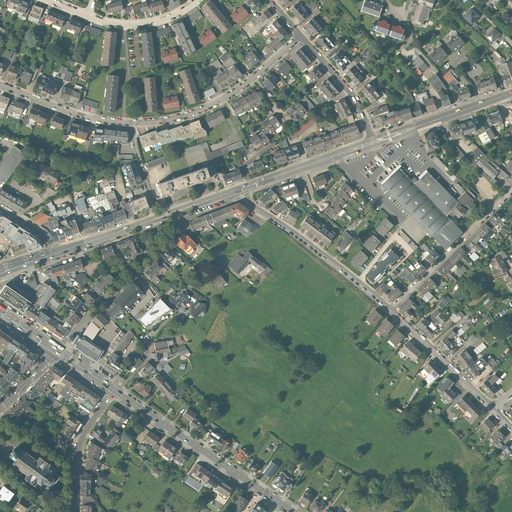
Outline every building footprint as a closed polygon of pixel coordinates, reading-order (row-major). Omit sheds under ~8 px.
[(9,0),(7,6),(15,10),(19,0),(9,0)] [(23,0),(19,0),(15,10),(24,13),(26,9),(29,2),(23,0)] [(118,0),(113,1),(116,11),(123,9),(120,0),(118,0)] [(161,0),(154,2),(157,10),(164,8),(161,0)] [(208,0),(201,6),(212,18),(220,11),(210,0),(208,0)] [(263,4),(259,0),(248,0),(246,2),(254,11),(263,4)] [(422,26),(424,20),(425,21),(427,20),(428,19),(430,11),(431,11),(435,1),(432,0),(414,0),(414,2),(413,1),(412,5),(413,5),(412,7),(412,10),(412,12),(415,13),(414,17),(412,17),(411,19),(415,21),(414,23),(422,26)] [(106,3),(109,12),(116,11),(113,1),(106,3)] [(138,4),(141,12),(148,10),(146,4),(146,2),(138,4)] [(154,2),(146,4),(148,10),(149,13),(157,10),(154,2)] [(299,2),(290,9),(295,15),(304,8),(299,2)] [(365,2),(362,11),(378,16),(381,7),(365,2)] [(131,6),(133,15),(141,12),(138,4),(131,6)] [(43,8),(34,5),(29,17),(38,20),(39,17),(43,8)] [(235,11),(230,15),(237,23),(248,14),(242,6),(237,10),(236,8),(234,10),(235,11)] [(307,11),(304,8),(295,15),(300,22),(308,15),(305,12),(307,11)] [(473,8),(466,16),(473,23),(480,16),(479,14),(475,10),(473,8)] [(56,13),(48,9),(46,16),(45,18),(53,21),(56,13)] [(202,15),(199,10),(185,19),(189,24),(193,22),(202,15)] [(272,15),(267,10),(259,16),(255,19),(259,23),(262,20),(264,22),(272,15)] [(212,18),(223,32),(231,25),(220,11),(212,18)] [(56,13),(53,21),(52,23),(61,27),(62,23),(65,16),(56,13)] [(256,26),(259,23),(255,19),(259,16),(257,14),(250,20),(256,26)] [(313,18),(304,26),(313,36),(322,28),(313,18)] [(70,21),(67,28),(75,31),(74,34),(73,35),(73,36),(74,37),(75,37),(76,37),(77,36),(77,35),(82,24),(70,19),(70,21)] [(172,24),(179,39),(189,34),(181,19),(172,24)] [(282,25),(276,19),(263,30),(267,35),(268,33),(270,35),(273,33),(282,25)] [(374,30),(389,35),(392,26),(386,24),(386,22),(384,21),(383,23),(377,21),(374,30)] [(100,30),(85,25),(84,31),(98,36),(100,30)] [(282,25),(273,33),(276,37),(279,41),(289,33),(282,25)] [(398,28),(392,26),(389,35),(404,40),(407,31),(401,29),(402,27),(399,26),(398,28)] [(169,27),(154,32),(156,38),(171,33),(169,27)] [(488,36),(495,42),(502,34),(495,28),(488,36)] [(202,33),(197,37),(204,46),(216,38),(210,29),(205,32),(204,30),(201,32),(202,33)] [(105,30),(103,46),(114,48),(115,41),(116,31),(105,30)] [(151,31),(140,33),(141,42),(142,49),(153,48),(151,31)] [(465,43),(456,33),(445,43),(454,53),(465,43)] [(179,39),(186,54),(196,50),(189,34),(179,39)] [(317,40),(322,46),(329,40),(324,34),(317,40)] [(279,41),(276,37),(265,46),(266,46),(270,51),(280,42),(279,41)] [(334,46),(329,40),(322,46),(327,52),(334,46)] [(501,45),(497,41),(493,46),(498,50),(501,45)] [(439,45),(428,55),(436,65),(447,55),(441,48),(439,45)] [(114,48),(103,46),(101,64),(112,65),(113,58),(114,48)] [(312,61),(301,47),(291,56),(292,57),(295,61),(302,70),(312,61)] [(153,48),(142,49),(143,59),(144,67),(155,65),(153,48)] [(166,50),(160,52),(164,63),(178,58),(175,48),(169,49),(168,48),(166,49),(166,50)] [(226,51),(219,58),(223,62),(230,55),(226,51)] [(251,51),(246,56),(247,58),(253,65),(259,60),(251,51)] [(332,58),(337,64),(344,57),(339,52),(332,58)] [(459,61),(463,65),(470,59),(466,55),(459,61)] [(411,62),(417,69),(424,63),(424,62),(418,56),(411,62)] [(295,61),(292,57),(286,62),(290,65),(295,61)] [(349,63),(344,57),(337,64),(342,69),(349,63)] [(253,65),(247,58),(242,62),(248,69),(253,65)] [(217,59),(204,67),(208,73),(221,65),(217,59)] [(461,70),(465,74),(476,63),(472,59),(461,70)] [(286,61),(278,68),(279,69),(284,75),(292,68),(290,65),(286,62),(286,61)] [(428,67),(424,63),(417,69),(415,70),(419,75),(428,67)] [(507,85),(511,83),(511,79),(507,63),(502,65),(505,75),(503,76),(507,85)] [(234,64),(226,70),(235,81),(242,75),(234,64)] [(10,65),(6,76),(14,79),(17,72),(18,68),(10,65)] [(58,71),(65,74),(66,70),(67,68),(61,65),(58,71)] [(32,73),(29,79),(33,80),(37,71),(38,67),(34,66),(32,73)] [(307,81),(311,85),(323,74),(316,66),(307,74),(311,78),(307,81)] [(182,81),(184,88),(195,84),(189,67),(178,71),(182,81)] [(345,73),(351,80),(358,74),(352,67),(345,73)] [(466,85),(459,88),(455,84),(458,82),(455,79),(452,75),(448,71),(451,69),(450,68),(449,67),(441,74),(456,92),(457,90),(467,87),(466,85)] [(32,73),(24,70),(20,81),(28,84),(29,79),(32,73)] [(65,74),(63,79),(69,82),(72,73),(66,70),(65,74)] [(235,81),(226,70),(214,78),(221,90),(235,81)] [(273,73),(268,78),(274,85),(279,81),(276,77),(273,73)] [(435,73),(427,79),(431,84),(436,91),(440,88),(443,92),(447,89),(435,73)] [(40,77),(38,76),(33,87),(43,91),(47,80),(48,77),(41,74),(40,77)] [(363,79),(358,74),(351,80),(357,86),(363,80),(364,80),(363,79)] [(118,76),(107,75),(105,92),(116,93),(118,76)] [(279,75),(276,77),(279,81),(284,85),(286,83),(281,77),(279,75)] [(144,87),(145,95),(156,94),(154,77),(143,78),(144,87)] [(269,90),(274,85),(268,78),(262,83),(269,90)] [(328,78),(317,88),(319,90),(320,90),(323,94),(322,95),(320,94),(316,98),(316,99),(317,101),(317,102),(319,103),(320,104),(321,104),(326,99),(328,101),(339,92),(328,78)] [(497,89),(493,78),(476,84),(480,95),(497,89)] [(58,84),(47,80),(43,91),(53,95),(58,84)] [(360,90),(366,97),(374,90),(371,86),(372,86),(369,82),(360,90)] [(195,84),(184,88),(187,97),(190,104),(200,100),(195,84)] [(426,87),(430,91),(436,98),(437,100),(441,98),(436,91),(431,84),(426,87)] [(63,85),(59,98),(68,101),(72,90),(72,88),(63,85)] [(314,90),(310,85),(305,89),(307,92),(309,94),(314,90)] [(213,87),(201,93),(204,98),(215,92),(213,87)] [(436,91),(441,98),(446,96),(443,92),(440,88),(436,91)] [(468,88),(458,91),(462,101),(471,97),(468,88)] [(81,93),(72,90),(68,101),(77,104),(80,95),(81,93)] [(377,94),(374,90),(366,97),(373,104),(377,100),(380,97),(377,94)] [(380,103),(389,99),(381,90),(377,94),(380,97),(377,100),(380,103)] [(255,91),(250,94),(257,105),(263,102),(255,91)] [(426,91),(416,95),(419,104),(420,106),(425,104),(424,101),(429,100),(426,93),(426,91)] [(436,98),(430,91),(426,93),(429,100),(432,98),(433,101),(437,100),(436,98)] [(116,93),(105,92),(103,111),(114,112),(115,102),(116,93)] [(249,93),(244,97),(251,107),(252,108),(257,105),(250,94),(249,93)] [(9,98),(0,94),(0,110),(4,112),(9,98)] [(145,105),(146,112),(157,111),(156,94),(145,95),(145,105)] [(162,99),(165,109),(179,106),(178,100),(177,95),(171,97),(171,95),(167,96),(168,97),(162,99)] [(316,108),(304,95),(300,99),(311,112),(316,108)] [(446,96),(441,98),(444,107),(451,105),(448,95),(446,96)] [(244,96),(239,99),(245,110),(245,111),(251,107),(244,97),(244,96)] [(99,103),(84,98),(82,104),(97,109),(99,103)] [(334,104),(342,119),(347,117),(352,114),(353,113),(344,98),(334,104)] [(433,101),(432,98),(429,100),(424,101),(425,104),(428,113),(437,110),(433,101)] [(238,99),(230,104),(235,114),(240,112),(241,113),(245,110),(239,99),(238,99)] [(24,104),(14,100),(13,105),(11,110),(20,114),(24,104)] [(293,107),(301,117),(302,118),(308,112),(299,101),(293,107)] [(413,118),(423,115),(420,106),(419,104),(416,104),(417,106),(413,108),(411,101),(408,102),(410,108),(413,118)] [(292,106),(286,112),(288,114),(292,119),(295,122),(301,117),(293,107),(292,106)] [(40,111),(32,107),(28,117),(36,120),(40,111)] [(378,117),(382,116),(390,113),(387,107),(376,111),(378,117)] [(272,113),(269,108),(264,112),(267,117),(272,113)] [(393,115),(396,124),(413,118),(410,108),(398,112),(398,111),(394,113),(395,114),(393,115)] [(220,109),(205,117),(210,127),(225,120),(220,109)] [(40,111),(36,120),(45,124),(49,114),(40,111)] [(378,128),(386,126),(386,127),(396,124),(393,115),(395,114),(394,113),(394,112),(390,113),(382,116),(378,117),(374,119),(378,128)] [(502,121),(499,112),(495,113),(494,113),(492,114),(491,114),(491,115),(489,116),(490,119),(489,119),(490,122),(491,121),(492,125),(495,124),(494,124),(502,121)] [(278,121),(273,114),(267,119),(275,130),(282,125),(278,121)] [(288,114),(278,121),(282,125),(282,126),(288,121),(289,121),(292,119),(288,114)] [(352,114),(347,117),(349,125),(355,122),(352,114)] [(64,119),(54,115),(50,125),(60,129),(64,119)] [(295,131),(297,137),(316,122),(314,116),(295,131)] [(275,130),(267,119),(261,124),(263,128),(265,130),(269,135),(276,131),(275,130)] [(199,120),(189,123),(189,124),(194,136),(195,139),(207,135),(205,130),(204,130),(203,128),(202,128),(199,120)] [(477,130),(474,121),(460,125),(463,134),(468,133),(477,130)] [(504,129),(502,121),(494,124),(495,124),(495,126),(500,124),(499,125),(501,130),(504,129)] [(349,125),(339,128),(343,140),(360,134),(356,122),(355,122),(349,125)] [(80,125),(71,123),(68,134),(76,137),(80,125)] [(477,132),(479,136),(486,132),(485,131),(481,123),(478,125),(480,130),(477,132)] [(182,125),(173,128),(177,139),(181,138),(181,140),(194,136),(189,124),(182,127),(182,125)] [(80,125),(76,137),(76,138),(85,140),(89,128),(80,125)] [(463,134),(460,125),(449,129),(453,139),(461,137),(463,140),(465,140),(463,134)] [(102,141),(103,128),(94,127),(93,138),(93,144),(102,145),(102,141)] [(128,131),(103,128),(102,141),(127,143),(128,131)] [(161,145),(177,139),(173,128),(167,130),(167,129),(156,132),(160,142),(161,145)] [(325,147),(335,143),(344,140),(343,140),(339,128),(331,131),(331,132),(326,134),(321,136),(325,147)] [(490,130),(489,129),(485,131),(486,132),(491,140),(495,138),(493,134),(493,135),(490,130)] [(143,147),(160,142),(156,132),(156,130),(139,136),(143,147)] [(256,133),(249,139),(253,144),(251,146),(255,151),(269,140),(263,132),(262,131),(257,135),(256,133)] [(435,136),(433,131),(419,135),(421,141),(423,148),(424,147),(426,153),(435,150),(434,148),(439,147),(437,142),(439,141),(437,135),(435,136)] [(486,132),(479,136),(485,148),(492,144),(491,140),(486,132)] [(306,154),(325,147),(321,136),(321,135),(301,141),(306,154)] [(280,141),(283,149),(289,147),(285,138),(280,141)] [(203,148),(209,165),(215,163),(213,158),(211,152),(206,141),(182,150),(184,155),(203,148)] [(241,141),(211,152),(213,158),(244,146),(241,141)] [(0,179),(5,183),(14,170),(26,154),(13,145),(0,163),(0,179)] [(283,149),(287,160),(300,156),(296,145),(289,147),(283,149)] [(467,158),(455,145),(450,149),(463,162),(467,158)] [(255,151),(251,146),(247,149),(249,152),(250,154),(255,151)] [(249,152),(247,149),(245,147),(239,150),(242,158),(249,152)] [(493,162),(490,160),(485,156),(478,148),(467,158),(479,172),(491,182),(494,179),(499,173),(501,170),(498,167),(493,162)] [(272,153),(276,164),(287,160),(283,149),(272,153)] [(498,153),(490,160),(493,162),(498,158),(500,157),(498,153)] [(166,156),(147,163),(149,168),(168,161),(166,156)] [(493,162),(498,167),(503,163),(498,158),(493,162)] [(261,160),(252,163),(253,165),(248,168),(250,173),(264,168),(262,163),(261,160)] [(127,172),(137,168),(135,163),(132,164),(131,163),(124,166),(127,172)] [(60,174),(45,165),(39,175),(54,184),(56,180),(60,174)] [(381,184),(382,185),(392,176),(400,168),(399,167),(400,165),(381,184)] [(445,189),(428,171),(421,178),(418,181),(417,179),(415,177),(412,180),(409,177),(410,175),(400,165),(399,167),(400,168),(392,176),(382,185),(415,218),(430,233),(431,235),(432,236),(433,236),(449,219),(450,219),(447,216),(452,210),(459,204),(456,201),(454,199),(453,197),(446,190),(445,189)] [(174,178),(158,184),(162,194),(162,195),(169,193),(169,194),(171,194),(172,193),(171,192),(178,189),(185,187),(185,189),(187,188),(188,188),(187,186),(194,183),(200,181),(201,183),(202,183),(204,182),(203,180),(210,178),(206,166),(190,172),(174,178)] [(129,178),(139,174),(137,168),(127,172),(129,178)] [(231,172),(234,181),(243,178),(239,169),(231,172)] [(426,170),(417,179),(418,181),(421,178),(428,171),(426,170)] [(501,170),(499,173),(506,180),(509,177),(501,170)] [(231,172),(222,175),(223,178),(225,184),(234,181),(231,172)] [(128,178),(131,186),(142,182),(139,174),(129,178),(128,178)] [(324,174),(312,178),(315,187),(316,187),(317,190),(325,187),(324,184),(327,183),(326,182),(330,180),(329,179),(328,174),(324,175),(324,174)] [(501,185),(494,179),(491,182),(499,188),(501,185)] [(25,180),(21,185),(36,194),(40,189),(25,180)] [(56,180),(54,184),(53,186),(57,189),(61,183),(56,180)] [(67,190),(72,188),(69,182),(64,185),(67,190)] [(300,196),(295,182),(278,188),(280,194),(283,193),(285,201),(300,196)] [(353,190),(345,182),(340,188),(341,189),(349,195),(353,190)] [(105,193),(111,191),(109,185),(102,187),(105,193)] [(0,201),(11,208),(17,198),(1,188),(0,189),(0,201)] [(275,193),(270,188),(259,199),(262,202),(264,204),(271,196),(275,193)] [(305,188),(300,189),(303,197),(300,198),(302,203),(310,201),(305,188)] [(447,188),(446,190),(453,197),(454,195),(447,188)] [(350,197),(349,195),(341,189),(337,194),(338,195),(347,202),(350,197)] [(458,199),(456,201),(459,204),(463,207),(472,198),(475,196),(468,189),(458,199)] [(110,208),(112,212),(116,210),(115,208),(116,207),(115,204),(118,203),(113,190),(111,191),(105,193),(106,198),(108,203),(110,208)] [(125,193),(128,201),(134,199),(131,191),(125,193)] [(75,196),(77,202),(83,200),(88,198),(87,195),(85,196),(83,193),(75,196)] [(105,193),(94,196),(97,202),(106,198),(105,193)] [(275,193),(271,196),(277,203),(278,202),(279,203),(282,200),(275,193)] [(134,199),(128,201),(133,215),(149,209),(145,195),(134,199)] [(347,202),(338,195),(333,201),(334,202),(342,208),(346,203),(347,202)] [(92,206),(93,209),(99,206),(97,202),(94,196),(88,198),(92,206)] [(27,202),(18,197),(17,198),(11,208),(18,212),(20,209),(22,210),(27,202)] [(83,200),(86,208),(87,207),(87,208),(91,207),(92,206),(88,198),(83,200)] [(99,206),(100,207),(108,203),(106,198),(97,202),(99,206)] [(473,200),(472,198),(463,207),(466,210),(465,211),(470,215),(478,208),(472,201),(473,200)] [(279,203),(278,202),(277,203),(272,208),(280,212),(287,205),(283,199),(282,200),(279,203)] [(80,210),(84,209),(86,208),(83,200),(77,202),(80,210)] [(120,201),(122,208),(126,218),(127,218),(130,217),(130,216),(133,215),(128,201),(125,202),(124,200),(120,201)] [(238,202),(230,205),(233,215),(235,214),(244,219),(249,212),(249,209),(247,207),(238,202)] [(343,209),(342,208),(334,202),(330,207),(336,213),(339,215),(343,209)] [(61,208),(58,209),(61,216),(71,212),(68,205),(66,206),(65,203),(60,205),(61,208)] [(108,203),(100,207),(102,211),(110,208),(108,203)] [(459,204),(452,210),(457,215),(459,217),(463,213),(465,211),(466,210),(463,207),(459,204)] [(220,209),(223,219),(233,215),(230,205),(220,209)] [(287,205),(280,212),(282,214),(288,208),(287,205)] [(96,214),(98,218),(100,217),(103,216),(101,212),(102,211),(100,207),(99,206),(93,209),(95,214),(96,214)] [(332,218),(336,213),(330,207),(328,206),(323,211),(332,218)] [(86,208),(89,217),(95,214),(91,207),(87,208),(87,207),(86,208)] [(126,218),(122,208),(116,210),(112,212),(112,213),(115,222),(126,218)] [(500,208),(497,211),(503,217),(506,214),(500,208)] [(220,209),(210,212),(214,222),(223,219),(220,209)] [(294,223),(299,215),(291,209),(286,217),(294,223)] [(451,221),(457,215),(452,210),(447,216),(450,219),(449,219),(451,221)] [(497,211),(493,216),(498,221),(500,220),(503,217),(497,211)] [(40,212),(30,219),(40,226),(51,218),(40,212)] [(210,212),(205,215),(208,224),(214,222),(210,212)] [(103,227),(115,222),(112,213),(103,216),(100,217),(103,227)] [(0,226),(3,228),(8,222),(15,226),(17,224),(8,219),(0,214),(0,226)] [(205,215),(198,217),(201,227),(205,225),(208,231),(213,229),(208,224),(205,215)] [(322,225),(315,220),(308,215),(301,226),(307,230),(314,235),(322,225)] [(496,223),(498,221),(493,216),(488,220),(494,225),(496,223)] [(51,219),(54,228),(57,227),(58,229),(61,227),(60,224),(58,225),(56,218),(54,218),(54,217),(52,218),(52,219),(51,219)] [(69,217),(65,218),(72,234),(79,232),(74,219),(70,220),(69,217)] [(103,227),(100,217),(98,218),(92,220),(96,230),(103,227)] [(198,217),(192,220),(192,221),(195,227),(196,231),(201,229),(201,227),(198,217)] [(358,217),(345,231),(347,233),(360,220),(358,217)] [(61,227),(65,237),(72,234),(65,218),(61,220),(63,226),(61,227)] [(394,225),(387,218),(376,230),(384,237),(394,225)] [(96,230),(92,220),(92,219),(81,223),(86,234),(96,230)] [(258,228),(244,219),(236,229),(237,230),(240,232),(241,232),(247,237),(258,228)] [(451,221),(449,219),(433,236),(438,241),(443,246),(446,249),(463,233),(460,230),(456,226),(451,221)] [(1,232),(9,237),(15,228),(21,232),(24,228),(22,227),(17,224),(15,226),(8,222),(3,228),(1,232)] [(484,223),(480,227),(490,237),(494,233),(490,229),(484,223)] [(314,235),(321,240),(327,245),(335,235),(328,230),(322,225),(314,235)] [(57,227),(54,228),(58,239),(65,237),(61,227),(58,229),(57,227)] [(480,227),(474,233),(479,239),(482,237),(485,240),(486,241),(490,237),(480,227)] [(35,235),(24,228),(21,232),(15,228),(9,237),(19,244),(24,242),(27,251),(33,249),(40,247),(38,240),(37,237),(35,235)] [(58,239),(54,228),(51,229),(52,231),(48,232),(50,238),(54,241),(58,239)] [(0,231),(0,249),(4,253),(6,249),(10,248),(10,247),(19,244),(9,237),(1,232),(0,231)] [(338,241),(334,246),(341,253),(354,238),(347,233),(345,231),(340,235),(344,238),(340,243),(338,241)] [(182,233),(175,241),(189,255),(194,250),(193,249),(197,245),(187,235),(185,236),(182,233)] [(474,233),(468,239),(479,249),(480,248),(475,243),(479,239),(474,233)] [(381,242),(373,235),(371,238),(370,237),(366,241),(367,242),(364,245),(372,252),(381,242)] [(128,244),(129,248),(138,245),(137,241),(138,239),(137,237),(135,236),(116,243),(117,248),(128,244)] [(477,251),(479,249),(468,239),(464,243),(469,249),(472,246),(477,251)] [(27,251),(24,242),(19,244),(10,247),(10,248),(13,256),(27,251)] [(422,246),(430,254),(432,252),(428,248),(424,243),(422,246)] [(110,245),(100,249),(103,256),(104,259),(114,255),(112,249),(110,245)] [(138,245),(129,248),(132,256),(141,253),(141,252),(142,251),(141,249),(140,248),(138,245)] [(429,255),(430,254),(422,246),(421,247),(429,255)] [(460,246),(454,252),(460,258),(463,255),(466,252),(460,246)] [(114,248),(112,249),(114,255),(117,264),(123,261),(114,248)] [(170,251),(168,249),(161,255),(166,260),(169,264),(177,256),(171,250),(170,251)] [(378,261),(379,263),(378,264),(366,275),(374,284),(386,273),(385,272),(389,267),(399,258),(391,249),(378,261)] [(432,252),(430,254),(436,260),(440,255),(434,249),(432,252)] [(369,258),(361,250),(356,255),(356,256),(351,262),(359,269),(369,258)] [(237,254),(228,265),(239,274),(249,261),(256,268),(261,262),(254,256),(253,256),(247,251),(242,257),(237,254)] [(454,264),(460,258),(454,252),(448,258),(454,264)] [(429,255),(426,258),(431,264),(436,260),(430,254),(429,255)] [(499,256),(490,261),(493,267),(494,266),(496,270),(492,272),(495,278),(501,274),(506,272),(508,271),(502,260),(501,260),(499,256)] [(448,258),(443,263),(449,269),(451,267),(454,264),(448,258)] [(80,259),(62,265),(65,274),(68,273),(83,268),(80,259)] [(157,260),(150,267),(159,275),(161,273),(162,274),(167,270),(161,264),(157,260)] [(169,264),(166,260),(163,262),(169,268),(171,270),(173,268),(169,264)] [(262,261),(261,262),(256,268),(261,272),(262,272),(267,266),(262,261)] [(420,264),(420,263),(415,268),(415,269),(421,274),(426,269),(425,268),(420,264)] [(447,271),(449,269),(443,263),(437,270),(442,276),(445,273),(447,271)] [(459,269),(454,264),(451,267),(460,276),(463,273),(459,269)] [(65,274),(62,265),(49,269),(52,277),(56,276),(61,274),(62,275),(65,274)] [(267,266),(262,272),(267,276),(272,271),(267,266)] [(150,267),(144,273),(154,283),(158,279),(157,277),(159,275),(150,267)] [(416,279),(421,274),(415,269),(412,271),(408,267),(406,268),(410,272),(416,279)] [(406,283),(409,280),(406,276),(410,272),(406,268),(397,277),(401,281),(403,279),(406,283)] [(52,277),(49,269),(43,272),(49,278),(50,278),(52,277)] [(227,283),(216,269),(215,270),(207,276),(218,290),(227,283)] [(99,296),(115,280),(106,271),(90,287),(99,296)] [(456,281),(447,271),(445,273),(454,282),(456,281)] [(412,283),(416,279),(410,272),(406,276),(409,280),(412,283)] [(509,277),(506,272),(501,274),(504,280),(506,279),(509,277)] [(4,285),(0,291),(0,296),(23,312),(30,302),(31,301),(37,286),(33,273),(31,274),(27,281),(24,285),(21,283),(15,279),(9,288),(4,285)] [(82,273),(76,275),(73,280),(81,286),(83,286),(89,280),(82,273)] [(52,277),(50,278),(51,280),(56,284),(58,283),(56,276),(52,277)] [(429,277),(421,285),(427,290),(429,288),(431,286),(434,288),(437,285),(429,277)] [(71,278),(68,282),(78,289),(81,286),(73,280),(71,278)] [(440,278),(437,281),(443,287),(447,283),(444,281),(443,282),(440,278)] [(38,285),(37,286),(31,301),(42,309),(47,301),(51,297),(55,290),(43,282),(41,285),(40,285),(38,285)] [(142,292),(131,282),(114,299),(115,300),(125,309),(142,292)] [(381,291),(383,293),(388,288),(382,282),(379,286),(382,290),(381,291)] [(402,292),(394,284),(391,286),(392,288),(390,290),(392,291),(397,297),(402,292)] [(423,295),(427,290),(421,285),(417,289),(419,291),(423,295)] [(426,302),(433,296),(427,290),(423,295),(424,296),(422,298),(426,302)] [(392,302),(397,297),(392,291),(389,294),(386,291),(383,294),(392,302)] [(419,300),(422,298),(424,296),(423,295),(419,291),(415,296),(419,300)] [(79,300),(87,307),(94,300),(86,292),(79,300)] [(172,305),(174,303),(179,309),(182,306),(183,307),(186,305),(186,303),(190,301),(182,292),(176,296),(175,295),(167,301),(172,305)] [(438,304),(442,308),(451,300),(447,296),(443,299),(439,303),(438,304)] [(47,301),(50,304),(54,306),(53,311),(54,312),(57,308),(60,303),(51,297),(47,301)] [(75,297),(69,304),(81,315),(87,307),(79,300),(75,297)] [(145,334),(170,308),(160,298),(135,323),(145,334)] [(409,298),(404,303),(410,308),(412,307),(414,309),(417,306),(409,298)] [(125,309),(115,300),(105,309),(111,316),(114,319),(125,309)] [(205,314),(205,304),(200,303),(197,300),(197,301),(190,307),(192,309),(191,310),(190,314),(194,317),(201,318),(205,314)] [(33,321),(42,309),(31,301),(30,302),(23,312),(22,314),(33,321)] [(50,304),(47,301),(42,309),(33,321),(43,328),(50,318),(44,314),(50,304)] [(63,306),(70,311),(71,310),(73,312),(73,309),(64,301),(61,304),(63,306)] [(408,311),(410,308),(404,303),(399,307),(409,317),(411,314),(408,311)] [(374,309),(366,318),(374,325),(382,316),(374,309)] [(65,321),(73,312),(71,310),(70,311),(61,320),(58,324),(62,326),(65,321)] [(437,311),(427,322),(430,324),(431,323),(440,314),(437,311)] [(79,318),(73,312),(65,321),(72,327),(79,318)] [(449,316),(455,323),(461,318),(459,316),(457,317),(455,315),(456,314),(455,312),(449,316)] [(99,313),(91,321),(99,329),(107,321),(99,313)] [(446,320),(440,314),(431,323),(435,327),(439,322),(442,325),(446,320)] [(43,328),(52,333),(58,324),(61,320),(53,315),(50,318),(43,328)] [(386,320),(377,330),(385,336),(393,326),(386,320)] [(418,326),(423,331),(430,324),(427,322),(425,320),(418,326)] [(68,330),(72,327),(65,321),(62,326),(68,330)] [(91,321),(80,337),(82,338),(83,337),(91,342),(93,338),(99,329),(91,321)] [(470,321),(461,328),(464,332),(474,325),(470,321)] [(431,323),(430,324),(423,331),(429,336),(436,328),(435,327),(431,323)] [(52,333),(60,339),(68,330),(62,326),(58,324),(52,333)] [(5,347),(12,338),(0,329),(0,342),(0,343),(5,347)] [(114,351),(126,334),(125,334),(121,330),(109,347),(111,349),(114,351)] [(126,334),(130,339),(134,336),(130,330),(125,334),(126,334)] [(398,330),(390,340),(396,345),(399,342),(404,336),(398,330)] [(445,336),(446,337),(449,341),(456,334),(452,330),(445,336)] [(114,351),(113,352),(119,356),(131,340),(130,339),(126,334),(114,351)] [(80,337),(77,335),(72,343),(76,345),(74,347),(95,362),(103,351),(91,342),(83,337),(82,338),(80,337)] [(438,344),(443,350),(450,343),(451,343),(449,341),(446,337),(438,344)] [(14,352),(20,343),(12,338),(5,347),(12,351),(14,352)] [(154,343),(156,353),(159,353),(163,353),(169,351),(169,350),(167,341),(163,342),(163,341),(154,343)] [(195,351),(187,342),(184,344),(177,348),(178,350),(174,351),(175,354),(179,352),(181,356),(189,352),(191,354),(195,351)] [(400,350),(409,357),(416,349),(407,342),(400,350)] [(14,352),(19,356),(25,347),(20,343),(14,352)] [(456,350),(450,343),(443,350),(449,356),(456,350)] [(486,348),(483,343),(473,351),(477,355),(486,348)] [(22,359),(29,350),(25,347),(19,356),(21,357),(19,358),(21,359),(18,362),(20,363),(21,362),(23,360),(22,359)] [(421,353),(416,349),(409,357),(414,361),(421,353)] [(466,349),(455,358),(462,367),(463,366),(471,359),(473,358),(466,349)] [(5,364),(14,352),(12,351),(11,352),(9,350),(1,361),(5,364)] [(31,365),(38,356),(29,350),(22,359),(23,360),(24,360),(31,365)] [(137,357),(142,362),(144,359),(141,356),(143,354),(139,350),(135,355),(137,357)] [(113,352),(103,366),(115,374),(117,372),(119,374),(124,366),(119,363),(120,360),(118,359),(119,356),(113,352)] [(487,362),(489,365),(494,360),(490,355),(485,360),(487,362)] [(474,362),(471,359),(463,366),(473,379),(480,373),(477,370),(487,362),(485,360),(482,356),(474,362)] [(130,364),(135,369),(142,362),(137,357),(130,364)] [(31,365),(24,360),(23,362),(24,363),(22,365),(22,364),(22,363),(21,362),(20,363),(19,365),(20,366),(15,372),(20,375),(28,367),(29,368),(31,365)] [(498,364),(494,360),(489,365),(493,369),(498,364)] [(145,367),(139,373),(143,376),(145,374),(146,374),(149,371),(153,367),(147,361),(143,365),(145,367)] [(424,368),(429,374),(433,370),(432,370),(436,366),(431,361),(424,368)] [(62,373),(53,366),(51,366),(39,378),(46,386),(51,379),(52,380),(53,379),(57,381),(62,373)] [(442,373),(436,366),(432,370),(433,370),(429,374),(435,379),(442,373)] [(20,375),(15,372),(10,368),(7,371),(7,372),(4,375),(3,376),(2,377),(10,384),(20,375)] [(158,373),(151,380),(157,386),(164,380),(158,373)] [(74,380),(65,374),(60,382),(69,388),(74,380)] [(494,374),(488,381),(492,385),(495,382),(499,378),(494,374)] [(10,384),(2,377),(1,378),(0,377),(0,386),(4,390),(10,384)] [(438,387),(442,391),(439,393),(448,402),(451,399),(456,394),(449,388),(454,382),(450,379),(449,380),(446,377),(438,387)] [(46,386),(39,378),(33,384),(40,391),(43,389),(46,386)] [(166,378),(164,380),(157,386),(165,395),(172,389),(174,387),(166,378)] [(69,388),(67,391),(76,398),(84,387),(74,380),(69,388)] [(481,386),(486,391),(492,385),(488,381),(488,380),(481,386)] [(67,391),(69,388),(60,382),(59,384),(63,387),(59,394),(63,397),(67,391)] [(31,400),(40,391),(33,384),(24,393),(31,400)] [(144,385),(138,392),(147,399),(150,395),(148,394),(151,389),(151,387),(147,384),(146,385),(145,386),(144,385)] [(497,390),(492,385),(486,391),(491,396),(497,390)] [(45,390),(50,395),(50,394),(52,391),(46,386),(43,389),(44,391),(45,390)] [(100,398),(84,387),(76,398),(82,401),(85,397),(95,404),(100,398)] [(174,392),(172,389),(165,395),(169,400),(171,402),(184,392),(182,389),(180,387),(174,392)] [(44,391),(43,389),(40,391),(47,398),(50,395),(45,390),(44,391)] [(72,404),(76,398),(67,391),(63,397),(62,397),(72,404)] [(31,400),(24,393),(18,399),(11,406),(5,412),(13,420),(19,415),(22,412),(25,409),(28,406),(32,401),(31,400)] [(457,393),(456,394),(451,399),(454,401),(460,395),(457,393)] [(57,398),(50,394),(50,395),(47,398),(53,403),(55,400),(57,398)] [(465,412),(466,411),(472,405),(464,396),(457,404),(465,412)] [(85,397),(82,401),(85,404),(86,402),(93,407),(95,404),(85,397)] [(59,403),(56,401),(52,406),(58,410),(62,405),(59,403)] [(481,413),(472,405),(466,411),(472,416),(468,420),(471,423),(481,413)] [(28,406),(25,409),(28,411),(31,414),(34,411),(28,406)] [(122,413),(112,406),(106,415),(117,422),(122,413)] [(182,415),(191,422),(194,418),(196,415),(188,408),(182,415)] [(88,413),(82,410),(78,416),(83,420),(88,413)] [(31,414),(28,411),(24,415),(22,412),(19,415),(24,420),(31,414)] [(122,413),(117,422),(115,425),(120,428),(127,416),(122,413)] [(76,433),(82,424),(69,415),(64,423),(69,426),(68,428),(76,433)] [(203,426),(194,418),(191,422),(189,425),(198,432),(203,426)] [(488,418),(478,427),(481,430),(483,428),(486,431),(486,432),(489,430),(495,425),(492,422),(492,423),(488,418)] [(140,444),(143,440),(149,431),(144,427),(135,440),(140,444)] [(76,433),(68,428),(64,435),(72,440),(76,433)] [(102,432),(98,428),(91,436),(96,440),(100,435),(102,432)] [(114,428),(111,431),(119,437),(120,438),(122,435),(114,428)] [(491,433),(489,430),(486,432),(486,431),(480,437),(483,440),(491,433)] [(499,430),(491,437),(497,444),(499,442),(505,437),(499,430)] [(119,437),(111,431),(105,439),(102,443),(107,448),(109,445),(111,447),(119,437)] [(159,438),(149,431),(143,440),(153,447),(155,444),(159,438)] [(215,446),(221,437),(211,432),(206,439),(215,446)] [(102,443),(105,439),(100,435),(96,440),(98,441),(102,443)] [(56,438),(53,436),(49,442),(54,445),(52,447),(62,453),(67,445),(64,443),(64,441),(62,442),(56,438)] [(221,437),(215,446),(225,452),(230,444),(228,443),(230,441),(227,439),(226,441),(221,437)] [(171,444),(165,440),(160,447),(158,451),(163,455),(171,444)] [(102,443),(98,441),(95,445),(105,450),(107,448),(102,443)] [(503,446),(501,448),(510,458),(511,455),(511,444),(511,445),(509,441),(503,446)] [(95,445),(90,442),(85,449),(88,450),(85,454),(88,456),(98,462),(105,450),(95,445)] [(503,446),(499,442),(497,444),(495,446),(499,450),(501,448),(503,446)] [(158,451),(160,447),(155,444),(153,447),(152,448),(157,452),(158,451)] [(177,448),(171,444),(163,455),(169,459),(172,455),(177,448)] [(249,455),(240,448),(233,458),(242,464),(249,455)] [(13,463),(14,466),(22,472),(20,474),(22,476),(24,478),(41,490),(44,487),(47,489),(50,491),(60,478),(56,475),(54,473),(56,469),(39,457),(36,455),(34,453),(32,456),(24,451),(21,451),(19,454),(13,450),(11,453),(8,455),(14,460),(13,463)] [(188,458),(181,453),(176,459),(183,465),(188,458)] [(98,462),(88,456),(84,461),(86,462),(84,465),(86,465),(91,469),(95,471),(100,463),(98,462)] [(261,467),(253,461),(248,468),(256,474),(257,473),(260,469),(261,467)] [(278,466),(271,461),(263,473),(270,478),(278,466)] [(191,472),(195,474),(201,467),(197,464),(191,472)] [(154,477),(157,478),(161,472),(157,470),(158,469),(155,467),(151,472),(155,475),(154,477)] [(205,483),(211,474),(201,467),(195,474),(195,475),(205,483)] [(80,487),(90,488),(90,475),(86,475),(87,473),(83,473),(83,475),(79,475),(79,485),(80,485),(80,487)] [(221,481),(211,474),(205,483),(205,484),(208,486),(207,487),(210,489),(211,487),(214,488),(215,489),(221,481)] [(276,479),(273,484),(284,492),(287,488),(290,489),(291,485),(290,484),(290,483),(287,481),(290,478),(285,475),(284,477),(280,474),(278,476),(277,476),(275,479),(276,479)] [(185,482),(199,491),(204,485),(189,475),(185,482)] [(228,498),(234,489),(221,481),(215,489),(228,498)] [(6,488),(3,486),(0,490),(0,498),(1,497),(8,501),(14,494),(5,488),(6,488)] [(99,489),(96,487),(95,490),(106,497),(109,492),(100,486),(99,489)] [(90,488),(80,487),(79,496),(83,496),(90,497),(90,493),(90,488)] [(228,498),(215,489),(214,488),(212,491),(218,494),(211,504),(219,510),(228,498)] [(308,488),(299,501),(307,506),(314,497),(309,493),(311,491),(308,488)] [(390,493),(385,489),(371,506),(375,509),(380,503),(381,504),(390,493)] [(90,497),(83,496),(82,506),(91,506),(93,506),(94,501),(90,497)] [(240,511),(248,502),(240,496),(235,504),(237,506),(236,507),(238,508),(235,511),(240,511)] [(29,504),(20,499),(16,505),(24,511),(29,504)] [(320,503),(316,500),(310,508),(315,511),(319,511),(324,506),(323,505),(324,503),(321,501),(320,503)] [(343,503),(337,511),(341,511),(346,505),(343,503)]
